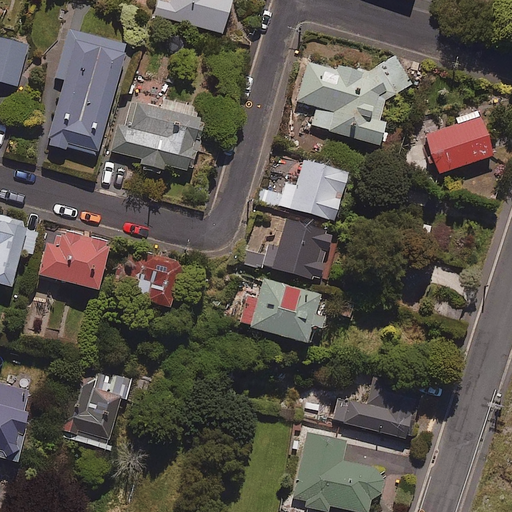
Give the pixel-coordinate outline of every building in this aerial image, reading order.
[(158,0),(154,13),(221,34),(231,0),(164,0),(162,0),(158,0)] [(128,46),(70,29),(55,78),(64,81),(45,141),(94,156),(128,46)] [(29,45),(0,36),(0,81),(16,86),(29,45)] [(398,93),(393,85),(407,76),(396,56),(366,72),(338,64),(336,70),(308,62),(297,100),(317,106),(311,125),(379,144),(386,122),(381,121),(388,100),(398,93)] [(203,110),(164,100),(161,108),(132,101),(126,124),(118,122),(111,150),(141,158),(139,164),(164,170),(165,165),(187,171),(203,110)] [(493,151),(479,112),(423,131),(437,170),(493,151)] [(347,171),(304,159),(297,185),(285,182),(279,204),(334,219),(347,171)] [(27,223),(0,215),(0,282),(10,286),(20,251),(32,254),(37,236),(24,232),(27,223)] [(332,231),(285,218),(278,243),(269,240),(263,264),(319,279),(332,231)] [(110,243),(59,228),(54,244),(47,242),(38,273),(97,290),(110,243)] [(183,263),(126,248),(119,277),(136,281),(132,295),(172,305),(183,263)] [(321,294),(263,278),(258,299),(245,296),(238,323),(307,342),(312,325),(321,328),(325,315),(316,313),(321,294)] [(130,381),(77,365),(57,429),(107,444),(121,397),(125,398),(130,381)] [(0,456),(16,461),(30,411),(25,410),(31,390),(26,389),(29,377),(10,372),(7,385),(0,383),(0,456)] [(418,391),(372,378),(366,402),(339,395),(332,419),(405,438),(418,391)] [(309,425),(293,498),(303,500),(302,505),(327,511),(328,505),(360,511),(367,511),(372,495),(379,497),(386,470),(342,460),(346,441),(333,438),(335,431),(309,425)]
